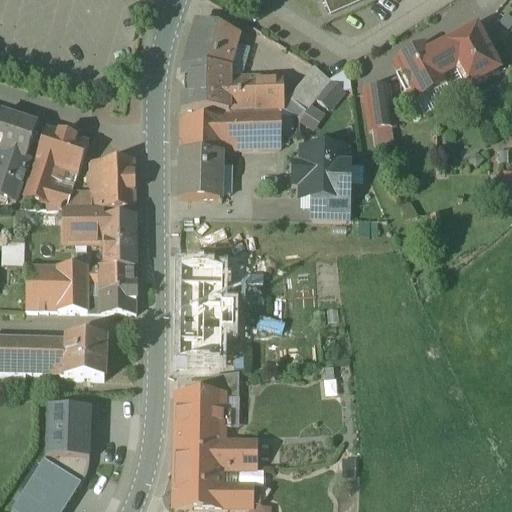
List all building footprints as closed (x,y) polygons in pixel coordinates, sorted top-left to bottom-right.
[(323,0),(322,1),(329,17),(368,0),(367,0),(323,0)] [(239,39),(197,25),(184,71),(230,72),(239,39)] [(477,32),(445,49),(456,74),(457,74),(466,92),(499,75),(490,59),(491,57),(487,48),(485,48),(477,32)] [(428,50),(396,66),(401,76),(397,79),(406,96),(410,94),(416,104),(448,88),(444,80),(456,74),(445,49),(431,56),(428,50)] [(314,70),(284,106),(284,113),(299,122),(330,84),(314,70)] [(230,72),(184,71),(183,114),(229,115),(229,113),(229,82),(229,74),(230,72)] [(283,81),(229,82),(229,113),(257,112),(257,114),(281,113),(284,113),(284,106),(283,81)] [(331,85),(316,103),(328,113),(343,96),(331,85)] [(388,91),(364,94),(370,134),(394,130),(388,91)] [(257,114),(222,116),(222,124),(221,152),(234,152),(234,154),(281,152),(281,113),(257,114)] [(11,121),(0,153),(0,205),(2,201),(16,205),(30,162),(27,161),(37,129),(11,121)] [(222,124),(183,123),(182,156),(180,203),(220,204),(221,152),(222,124)] [(89,146),(47,132),(36,164),(63,172),(78,178),(89,146)] [(346,154),(302,153),(302,169),(295,168),(294,185),(301,185),(301,201),(312,201),(347,202),(348,170),(346,170),(346,154)] [(73,194),(53,188),(55,183),(59,184),(63,172),(36,164),(24,200),(47,207),(47,215),(66,214),(72,196),(73,194)] [(133,166),(91,167),(91,178),(87,178),(87,187),(91,187),(92,196),(94,213),(96,213),(100,213),(134,212),(133,166)] [(499,209),(511,208),(511,174),(500,174),(499,209)] [(92,196),(72,196),(66,214),(94,213),(92,196)] [(347,202),(312,201),(312,225),(346,226),(347,202)] [(94,213),(66,214),(66,226),(99,225),(99,224),(100,224),(100,213),(96,213),(94,213)] [(100,224),(99,224),(99,225),(66,226),(66,248),(104,248),(105,272),(135,272),(134,224),(100,224)] [(24,247),(2,246),(2,269),(23,270),(24,247)] [(88,272),(26,271),(26,316),(58,317),(88,318),(87,296),(88,272)] [(105,272),(100,272),(99,290),(92,290),(92,296),(87,296),(88,318),(136,318),(135,272),(105,272)] [(223,275),(180,274),(178,367),(221,368),(223,275)] [(105,343),(66,342),(66,345),(0,342),(0,390),(25,391),(25,379),(60,380),(60,382),(64,382),(64,383),(104,385),(105,343)] [(239,377),(212,380),(211,399),(224,399),(224,402),(238,403),(239,377)] [(211,399),(177,398),(174,511),(221,511),(222,491),(222,474),(223,448),(224,402),(224,399),(211,399)] [(88,471),(89,464),(90,413),(47,412),(45,462),(43,465),(13,511),(65,511),(81,488),(86,479),(88,471)] [(255,448),(228,448),(223,448),(222,474),(255,475),(255,448)] [(251,511),(252,491),(222,491),(221,511),(251,511)]
